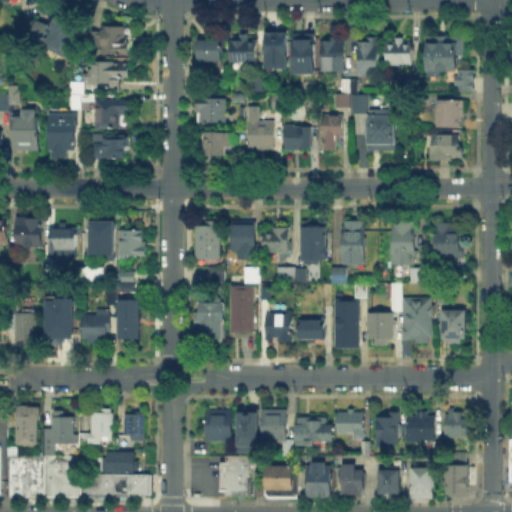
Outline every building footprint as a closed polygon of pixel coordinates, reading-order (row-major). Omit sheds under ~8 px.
[(47,45),(32,37),(40,23),(53,31),(58,21),(79,33),(64,60),(44,49),(47,45)] [(103,52),(103,28),(127,28),(127,52),(103,52)] [(264,29),(264,66),(286,66),(286,29),(264,29)] [(101,32),(101,46),(87,45),(87,32),(101,32)] [(456,68),(425,68),(425,40),(433,40),(433,34),(462,34),(462,54),(456,54),(456,68)] [(294,74),(294,35),(315,36),(314,75),(294,74)] [(235,62),(235,40),(259,40),(259,62),(235,62)] [(390,40),(414,41),(414,66),(390,66),(390,40)] [(194,41),(223,41),(223,63),(194,62),(194,41)] [(323,71),(323,42),(346,42),(346,71),(323,71)] [(380,42),(380,76),(360,76),(360,42),(380,42)] [(89,64),(130,64),(130,79),(121,79),(121,83),(88,83),(89,64)] [(456,68),(456,73),(453,73),(453,83),(456,83),(456,89),(473,89),(473,68),(456,68)] [(407,86),(407,76),(422,76),(422,86),(407,86)] [(72,92),(72,81),(84,81),(84,92),(72,92)] [(345,92),(345,81),(358,81),(358,92),(345,92)] [(10,105),(10,89),(22,89),(22,105),(10,105)] [(10,105),(10,109),(0,109),(0,95),(10,95),(10,105)] [(234,104),(234,96),(245,96),(245,104),(234,104)] [(71,108),(71,98),(87,98),(87,108),(71,108)] [(283,98),(283,108),(275,108),(275,98),(283,98)] [(230,101),(230,115),(234,115),(234,123),(200,123),(200,100),(230,101)] [(131,102),(131,116),(121,116),(121,130),(98,130),(99,102),(131,102)] [(464,102),(463,127),(439,127),(439,102),(464,102)] [(38,111),(38,119),(42,119),(42,152),(15,152),(15,115),(26,115),(26,111),(38,111)] [(398,111),(397,144),(372,144),(372,111),(398,111)] [(51,113),(86,114),(86,128),(77,128),(77,152),(71,152),(71,159),(51,159),(51,113)] [(339,152),(325,152),(325,115),(344,115),(344,135),(339,135),(339,152)] [(253,121),(276,121),(276,151),(253,151),(253,121)] [(313,128),(313,151),(285,151),(285,128),(313,128)] [(459,134),(459,148),(460,148),(460,160),(432,160),(432,148),(427,148),(427,134),(459,134)] [(208,135),(233,135),(233,157),(208,157),(208,135)] [(95,138),(127,138),(127,159),(95,159),(95,138)] [(42,216),(42,245),(13,245),(13,214),(24,214),(24,216),(42,216)] [(89,252),(89,220),(115,220),(115,252),(89,252)] [(368,220),(368,265),(344,265),(344,220),(368,220)] [(419,222),(419,264),(395,264),(395,221),(419,222)] [(236,222),(258,223),(257,260),(235,260),(236,222)] [(197,258),(197,223),(221,223),(221,258),(197,258)] [(331,226),(331,259),(303,259),(303,226),(331,226)] [(78,228),(78,250),(53,250),(53,228),(78,228)] [(122,254),(122,230),(145,230),(145,254),(122,254)] [(291,230),(291,254),(266,254),(266,230),(291,230)] [(439,258),(439,234),(463,234),(463,258),(439,258)] [(333,266),(349,266),(349,282),(333,282),(333,266)] [(210,267),(210,283),(226,284),(226,267),(210,267)] [(279,281),(279,268),(297,268),(297,281),(279,281)] [(297,268),(308,268),(308,284),(297,284),(297,281),(297,268)] [(426,269),(426,283),(415,283),(415,269),(426,269)] [(89,282),(89,270),(105,270),(105,282),(89,282)] [(248,282),(248,270),(264,270),(264,282),(248,282)] [(451,282),(451,270),(464,270),(464,282),(451,282)] [(395,284),(395,272),(404,272),(404,284),(395,284)] [(134,273),(134,312),(139,312),(139,338),(123,338),(123,320),(121,320),(121,273),(134,273)] [(325,286),(333,286),(333,298),(325,298),(325,286)] [(232,331),(233,287),(253,287),(253,331),(232,331)] [(262,300),(262,287),(278,287),(278,300),(262,300)] [(358,298),(358,287),(368,287),(368,298),(358,298)] [(46,303),(46,292),(61,292),(61,303),(46,303)] [(453,293),(453,303),(441,303),(441,293),(453,293)] [(217,301),(217,297),(226,297),(226,339),(201,339),(201,301),(217,301)] [(414,355),(406,355),(406,308),(416,308),(416,299),(436,300),(436,338),(431,338),(431,341),(414,341),(414,355)] [(393,301),(393,312),(404,312),(404,301),(393,301)] [(339,347),(339,302),(361,302),(361,347),(339,347)] [(30,345),(17,345),(17,311),(38,312),(38,345),(30,345)] [(102,343),(85,343),(85,316),(102,316),(102,311),(112,311),(112,337),(102,337),(102,343)] [(78,312),(78,343),(57,343),(57,312),(78,312)] [(468,312),(468,339),(461,339),(461,345),(447,345),(447,312),(468,312)] [(269,314),(294,314),(294,342),(269,342),(269,314)] [(371,314),(397,314),(397,341),(387,341),(387,343),(371,343),(371,314)] [(304,321),(327,321),(327,342),(304,342),(304,321)] [(37,442),(15,443),(15,403),(40,403),(40,417),(37,417),(37,442)] [(64,408),(64,414),(74,414),(74,432),(78,431),(78,441),(56,441),(57,454),(43,454),(43,426),(51,426),(51,408),(64,408)] [(123,433),(124,412),(135,412),(135,409),(144,409),(143,438),(130,438),(130,433),(123,433)] [(88,441),(88,430),(91,430),(91,411),(112,411),(112,438),(100,438),(100,441),(88,441)] [(209,411),(234,411),(233,442),(209,442),(209,411)] [(238,412),(259,412),(259,447),(238,447),(238,412)] [(264,441),(264,412),(287,412),(287,441),(264,441)] [(341,435),(341,412),(366,413),(366,440),(357,440),(357,435),(341,435)] [(449,437),(449,413),(471,413),(471,437),(449,437)] [(434,438),(407,437),(407,414),(434,415),(434,438)] [(297,446),(297,417),(333,417),(333,447),(297,446)] [(380,418),(405,418),(405,443),(380,443),(380,418)] [(79,446),(79,431),(88,431),(88,446),(79,446)] [(432,439),(432,452),(440,452),(440,439),(432,439)] [(365,456),(366,443),(373,443),(373,456),(365,456)] [(285,457),(285,446),(297,446),(297,458),(285,457)] [(134,449),(134,459),(138,459),(138,469),(133,469),(133,471),(95,471),(95,456),(106,456),(106,449),(134,449)] [(465,450),(453,450),(452,462),(465,462),(465,450)] [(8,454),(43,454),(44,495),(9,495),(8,454)] [(43,454),(57,454),(79,454),(79,472),(79,494),(44,495),(43,454)] [(254,454),(254,495),(224,494),(224,490),(219,490),(219,460),(225,460),(225,454),(254,454)] [(310,462),(305,462),(305,496),(329,496),(330,464),(324,464),(324,460),(310,460),(310,462)] [(341,461),(340,492),(360,492),(360,487),(364,487),(364,467),(355,467),(355,461),(341,461)] [(297,463),(297,496),(266,496),(262,491),(262,463),(297,463)] [(410,465),(410,496),(433,496),(433,465),(410,465)] [(443,466),(466,465),(466,498),(444,498),(443,466)] [(378,468),(378,491),(398,491),(398,468),(378,468)] [(79,472),(149,472),(149,492),(128,492),(128,494),(79,494),(79,472)]
